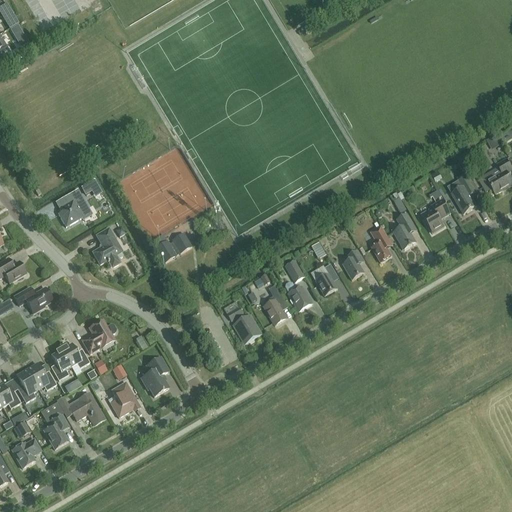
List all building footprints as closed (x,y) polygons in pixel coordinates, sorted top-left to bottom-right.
[(0,36),(0,57),(9,52),(0,36)] [(495,137),(490,142),(499,151),(504,146),(495,137)] [(486,193),(492,190),(495,196),(506,190),(506,191),(511,187),(511,183),(507,175),(511,171),(511,169),(507,160),(496,166),(502,175),(494,179),(492,175),(489,174),(480,180),(480,182),(486,193)] [(462,171),(475,193),(479,191),(465,169),(462,171)] [(463,216),(477,208),(470,197),(475,193),(466,178),(458,183),(462,189),(451,196),(463,216)] [(84,189),(89,197),(99,191),(93,183),(84,189)] [(79,214),(88,209),(77,192),(66,199),(69,205),(60,210),(62,214),(58,216),(66,229),(82,219),(79,214)] [(440,222),(450,216),(442,201),(431,208),(432,211),(422,217),(432,234),(444,228),(440,222)] [(411,235),(417,232),(407,215),(397,222),(402,230),(393,234),(404,251),(416,244),(411,235)] [(370,234),(377,246),(372,250),(381,265),(392,258),(387,250),(392,247),(385,234),(381,227),(370,234)] [(120,238),(126,235),(122,228),(116,231),(120,238)] [(116,257),(122,253),(109,230),(96,237),(101,245),(100,250),(92,254),(100,266),(107,262),(112,270),(120,265),(116,257)] [(192,248),(184,235),(173,242),(174,244),(170,246),(168,243),(156,250),(165,264),(177,258),(177,257),(181,255),(192,248)] [(321,256),(328,252),(323,244),(316,249),(321,256)] [(352,282),(364,275),(359,266),(364,263),(358,252),(348,258),(351,262),(343,267),(352,282)] [(130,263),(135,272),(142,268),(136,259),(130,263)] [(9,285),(26,276),(19,264),(12,268),(10,267),(7,262),(8,261),(8,260),(0,264),(0,280),(5,278),(9,285)] [(295,284),(304,279),(295,263),(286,269),(295,284)] [(325,298),(338,290),(331,280),(337,277),(331,266),(325,269),(329,276),(316,284),(325,298)] [(265,277),(254,284),(259,291),(270,284),(265,277)] [(275,327),(287,320),(280,308),(285,305),(275,288),(269,291),(273,298),(270,300),(272,304),(264,309),(275,327)] [(44,308),(53,303),(45,289),(34,296),(30,289),(14,298),(19,308),(26,304),(33,316),(45,309),(44,308)] [(299,313),(312,306),(301,289),(289,296),(299,313)] [(232,322),(243,316),(239,310),(228,316),(232,322)] [(245,345),(261,336),(250,318),(235,327),(245,345)] [(101,351),(115,342),(103,322),(89,330),(92,336),(82,342),(90,356),(100,350),(101,351)] [(61,351),(72,369),(77,366),(80,370),(90,365),(82,351),(77,354),(72,345),(61,351)] [(72,369),(61,351),(51,357),(56,366),(51,369),(59,383),(69,377),(66,372),(72,369)] [(162,377),(169,373),(161,359),(146,368),(150,375),(141,380),(148,392),(149,391),(154,399),(169,390),(162,377)] [(94,365),(100,377),(107,373),(101,361),(94,365)] [(27,371),(38,391),(44,388),(46,393),(57,387),(48,373),(43,376),(37,365),(27,371)] [(38,391),(27,371),(16,378),(23,388),(17,391),(26,405),(36,399),(33,394),(38,391)] [(93,372),(87,375),(90,381),(96,378),(93,372)] [(119,419),(139,407),(126,384),(111,392),(116,401),(110,405),(119,419)] [(0,387),(0,404),(2,409),(8,406),(11,411),(21,405),(13,391),(8,394),(3,386),(0,387)] [(95,425),(105,419),(104,419),(89,394),(68,407),(63,399),(57,403),(67,420),(73,416),(77,423),(89,416),(95,425)] [(24,422),(31,418),(27,412),(20,416),(24,422)] [(62,433),(69,429),(62,416),(49,423),(52,428),(44,433),(55,451),(68,443),(62,433)] [(24,425),(16,430),(21,439),(30,434),(24,425)] [(41,453),(34,441),(25,446),(25,445),(12,452),(22,470),(35,463),(32,458),(41,453)]
